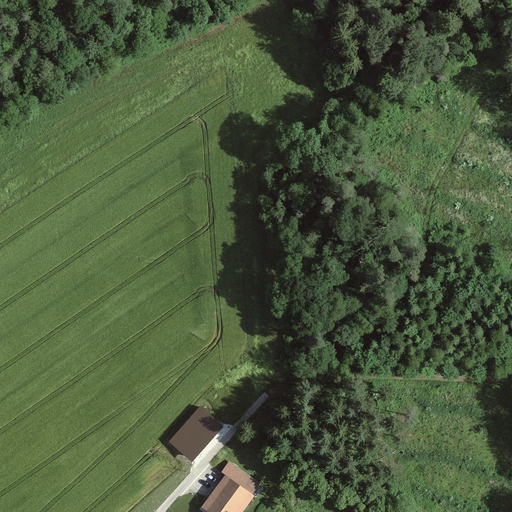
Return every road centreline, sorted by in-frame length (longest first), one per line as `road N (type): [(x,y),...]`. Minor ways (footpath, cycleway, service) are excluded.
road 1 (track): [(511,378),(318,379),(265,394)]
road 2 (unclassified): [(265,394),(161,511)]
